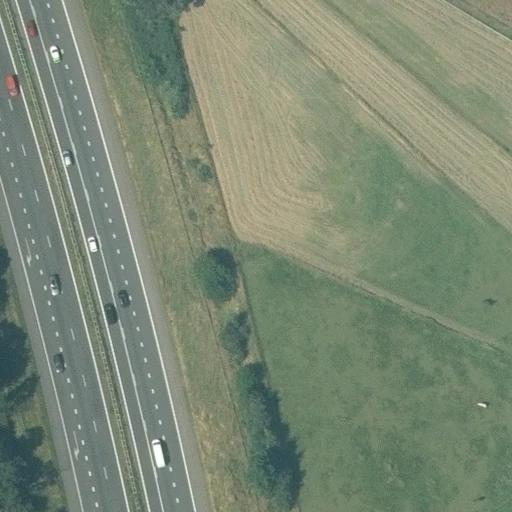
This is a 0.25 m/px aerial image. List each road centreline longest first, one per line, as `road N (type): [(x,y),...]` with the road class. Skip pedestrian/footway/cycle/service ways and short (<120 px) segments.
road 1 (motorway): [(161,511),(102,253),(31,0)]
road 2 (motorway): [(0,68),(112,511)]
